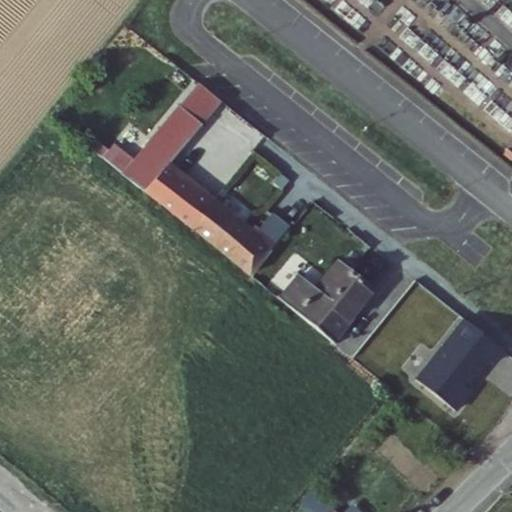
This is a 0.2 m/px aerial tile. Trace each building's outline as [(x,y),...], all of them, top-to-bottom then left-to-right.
[(152,156),(136,176),(148,186),(165,166),(152,156)] [(293,160),(276,181),(307,206),(324,185),(293,160)] [(165,166),(148,186),(143,192),(249,276),(288,227),(272,213),(259,229),(254,225),(248,233),(165,166)] [(277,298),(310,324),(332,342),(373,292),(337,263),(313,291),(295,277),(277,298)] [(493,365),(504,351),(466,321),(418,381),(456,412),(471,392),(468,389),(489,362),(493,365)]
